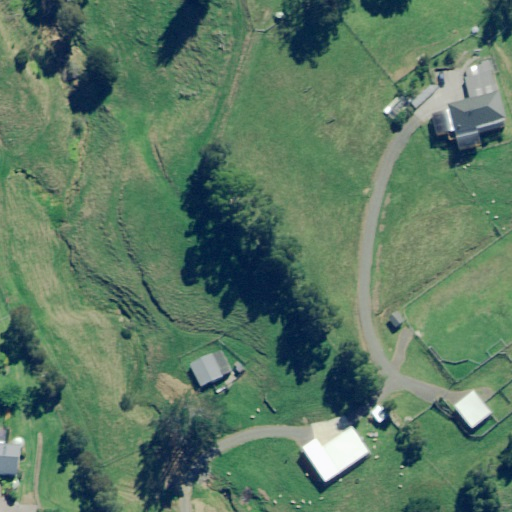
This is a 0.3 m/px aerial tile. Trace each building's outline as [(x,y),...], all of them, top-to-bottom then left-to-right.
[(449,108),(460,152),(483,146),(480,135),(507,128),(498,94),(496,94),(488,64),(470,69),(472,79),(465,81),(470,102),(449,108)] [(231,374),(220,353),(190,368),(201,390),(231,374)] [(490,417),(473,395),(454,410),(472,432),(490,417)] [(2,449),(4,427),(0,426),(0,477),(17,479),(20,451),(2,449)] [(368,456),(352,433),(322,453),(314,442),(301,451),(325,485),(368,456)]
